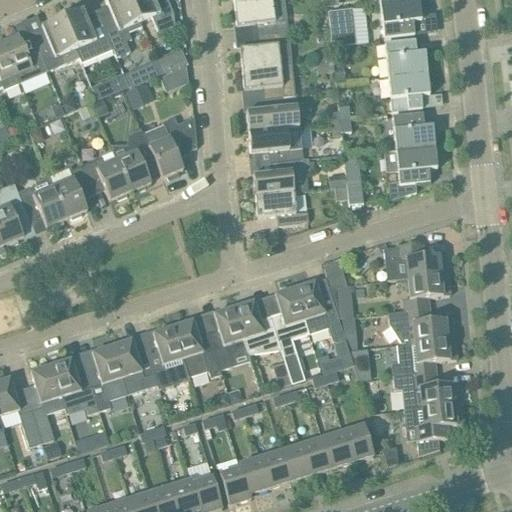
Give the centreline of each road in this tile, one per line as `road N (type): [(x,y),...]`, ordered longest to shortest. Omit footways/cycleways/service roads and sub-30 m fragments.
road 1 (residential): [(230,282),(485,199)]
road 2 (residential): [(0,283),(222,193)]
road 3 (residential): [(0,348),(230,282)]
road 4 (residential): [(485,199),(463,0)]
road 5 (residential): [(222,193),(199,0)]
road 6 (residential): [(503,386),(485,199)]
road 7 (unclassified): [(390,511),(511,471)]
